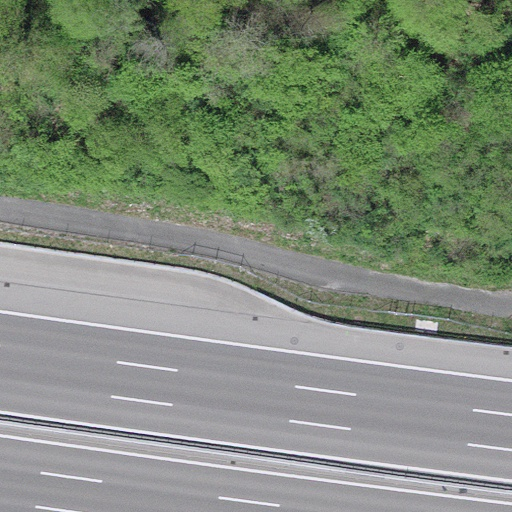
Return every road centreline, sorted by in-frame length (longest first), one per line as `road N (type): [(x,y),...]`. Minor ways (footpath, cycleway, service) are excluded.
road 1 (track): [(0,207),(511,306)]
road 2 (motorway): [(511,430),(0,360)]
road 3 (motorway): [(0,484),(198,511)]
